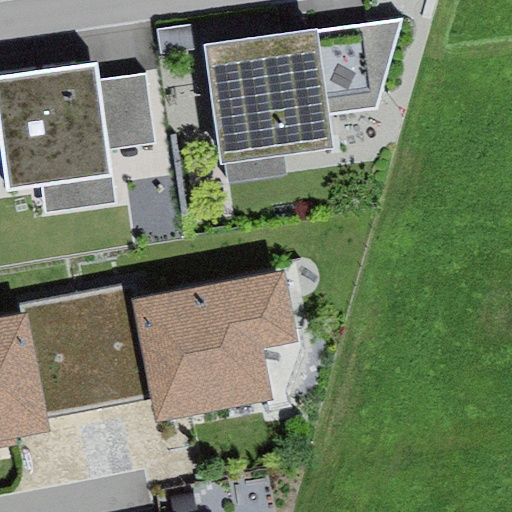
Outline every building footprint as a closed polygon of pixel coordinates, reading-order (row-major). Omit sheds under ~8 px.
[(392,23),(198,51),(214,177),(332,163),(331,122),(365,119),(392,23)] [(99,69),(0,83),(0,110),(12,196),(116,182),(111,150),(157,143),(148,78),(101,84),(99,69)] [(288,274),(134,301),(152,397),(156,421),(275,400),(266,347),(299,341),(288,274)] [(23,302),(25,312),(42,418),(152,397),(134,301),(131,284),(23,302)] [(25,312),(0,316),(0,435),(44,429),(42,418),(25,312)]
